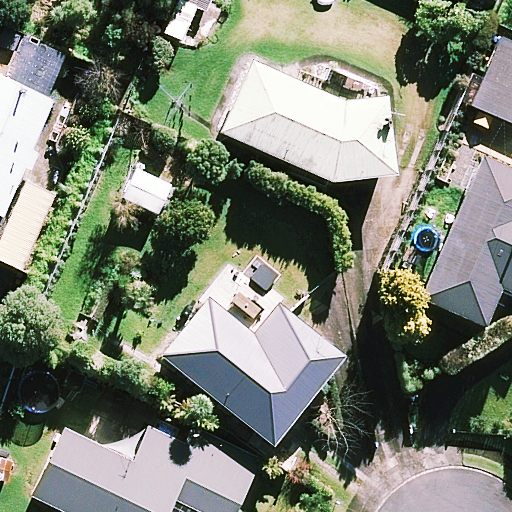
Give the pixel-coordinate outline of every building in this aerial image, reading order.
[(0,219),(1,220),(21,176),(23,170),(26,172),(36,150),(28,147),(66,59),(0,30),(0,219)] [(511,44),(495,37),(464,105),(511,126),(511,44)] [(323,184),(389,177),(385,135),(376,135),(375,120),(383,119),(381,101),(338,105),(241,63),(210,135),(323,184)] [(511,169),(476,154),(413,300),(476,327),(493,289),(511,297),(511,169)] [(164,186),(130,171),(117,200),(151,215),(164,186)] [(21,176),(1,220),(0,222),(0,262),(21,271),(56,190),(21,176)] [(272,322),(219,278),(155,356),(262,444),(334,357),(280,313),(272,322)] [(229,511),(254,461),(106,392),(84,442),(57,429),(25,497),(57,511),(229,511)] [(18,459),(0,450),(0,488),(4,490),(18,459)] [(511,511),(511,489),(488,464),(468,483),(495,511),(511,511)]
